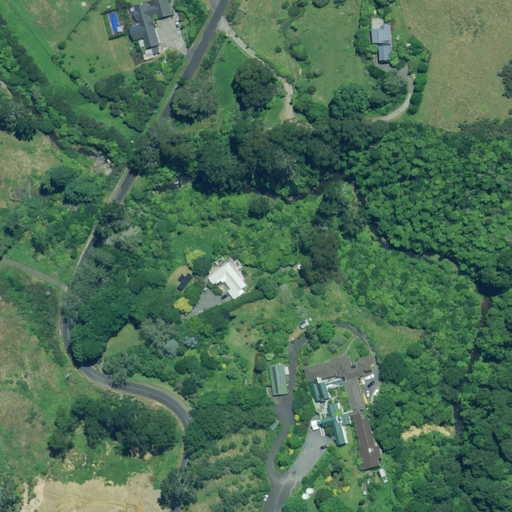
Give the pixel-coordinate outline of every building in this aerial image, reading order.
[(173,15),(168,0),(167,0),(135,9),(138,21),(140,21),(142,26),(132,28),(136,41),(145,38),(148,48),(161,45),(156,26),(158,26),(155,16),(158,16),(159,19),(173,15)] [(373,20),(374,25),(374,33),(376,33),(377,43),(392,43),(392,25),(383,25),(383,20),(373,20)] [(385,61),(396,60),(394,45),(383,46),(385,61)] [(211,278),(215,284),(218,283),(219,284),(223,281),(224,283),(227,281),(233,288),(229,292),(235,300),(245,292),(243,289),(247,286),(231,263),(211,278)] [(342,361),(299,372),(303,386),(337,378),(345,415),(360,410),(353,383),(358,381),(359,376),(367,374),(364,360),(350,364),(351,372),(345,374),(342,361)] [(269,365),(271,392),(285,391),(282,363),(269,365)] [(308,389),(313,405),(326,401),(321,385),(308,389)] [(329,428),(335,450),(342,448),(337,429),(345,426),(343,417),(337,418),(335,406),(324,410),(327,420),(319,422),(321,430),(329,428)] [(347,419),(361,473),(376,469),(362,415),(347,419)] [(279,423),(273,419),(268,427),(273,431),(279,423)] [(386,468),(380,471),(386,483),(392,481),(386,468)] [(344,469),(337,471),(340,484),(347,482),(344,469)] [(368,481),(368,491),(365,491),(365,495),(371,495),(371,490),(374,490),(373,480),(368,481)]
